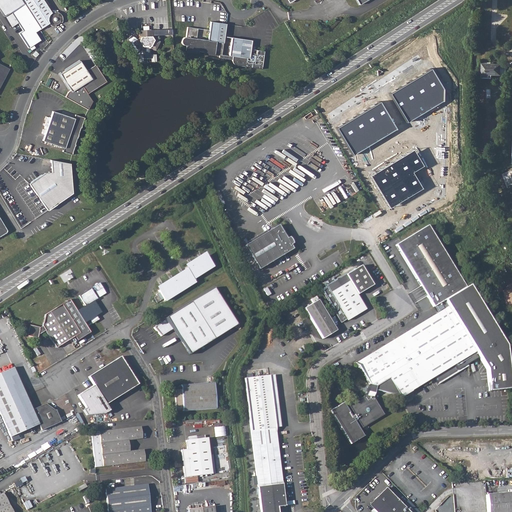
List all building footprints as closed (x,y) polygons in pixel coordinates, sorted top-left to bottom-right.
[(0,0),(0,11),(11,28),(18,23),(22,30),(18,32),(28,47),(40,40),(35,32),(39,29),(19,0),(0,0)] [(19,0),(39,29),(48,23),(49,24),(51,25),(52,26),(54,27),(55,27),(55,25),(57,24),(59,23),(60,22),(62,23),(62,22),(62,21),(62,20),(62,18),(62,17),(62,15),(61,14),(59,13),(58,12),(57,12),(56,11),(55,11),(53,12),(51,12),(43,0),(19,0)] [(186,45),(186,50),(198,52),(198,51),(201,52),(214,54),(214,53),(219,54),(219,57),(221,58),(231,59),(232,61),(232,62),(233,64),(235,65),(236,65),(245,66),(262,69),(264,51),(256,50),(255,53),(250,53),(250,49),(251,40),(224,36),(226,24),(210,21),(209,30),(207,40),(196,38),(197,29),(198,28),(187,27),(186,37),(185,37),(184,37),(182,38),(181,40),(181,41),(181,42),(182,43),(183,44),(184,45),(185,45),(186,45)] [(137,39),(132,42),(138,51),(142,48),(143,58),(151,58),(150,48),(155,50),(160,41),(154,38),(152,36),(152,30),(138,30),(139,36),(140,36),(138,40),(137,39)] [(79,61),(61,72),(60,74),(70,90),(68,92),(65,97),(78,104),(87,109),(92,101),(87,93),(106,81),(97,68),(96,69),(93,68),(92,66),(86,70),(79,61)] [(483,62),(483,78),(493,78),(493,75),(502,75),(502,64),(494,64),(494,62),(483,62)] [(0,86),(9,69),(0,63),(0,86)] [(445,90),(433,69),(390,93),(408,123),(445,101),(445,90)] [(398,130),(381,102),(338,127),(355,156),(398,130)] [(63,147),(62,151),(71,154),(75,144),(74,144),(80,127),(80,128),(84,117),(75,114),(73,118),(52,110),(42,140),(63,147)] [(426,167),(414,150),(370,176),(390,208),(423,190),(412,173),(426,167)] [(29,183),(47,210),(72,193),(70,163),(50,160),(51,172),(44,172),(29,183)] [(278,225),(244,246),(259,270),(293,249),(290,245),(293,244),(291,240),(289,237),(286,239),(278,225)] [(440,302),(440,303),(444,301),(465,287),(446,256),(428,225),(420,230),(396,245),(419,283),(433,306),(440,302)] [(188,271),(158,290),(159,292),(156,294),(160,301),(163,299),(164,301),(195,282),(193,279),(213,266),(206,255),(186,268),(188,271)] [(341,277),(321,289),(334,311),(341,322),(347,318),(348,320),(366,309),(358,294),(374,285),(362,265),(341,277)] [(64,281),(73,278),(70,271),(61,274),(64,281)] [(91,289),(79,296),(85,306),(97,299),(92,291),(94,290),(96,292),(102,288),(99,283),(97,284),(96,284),(95,284),(94,284),(94,285),(94,286),(93,287),(93,289),(91,290),(91,289)] [(368,385),(368,387),(374,390),(374,393),(401,401),(403,396),(432,378),(435,385),(455,373),(455,372),(477,358),(475,355),(477,354),(486,370),(489,391),(511,388),(504,345),(469,285),(444,301),(440,303),(444,309),(437,313),(432,316),(379,348),(355,363),(368,385)] [(237,324),(214,288),(167,317),(168,319),(154,327),(163,339),(174,333),(176,331),(190,354),(237,324)] [(69,300),(61,304),(79,333),(75,336),(77,341),(90,333),(69,300)] [(310,305),(305,308),(310,316),(323,338),(337,330),(326,313),(318,300),(310,305)] [(440,302),(433,306),(437,313),(444,309),(440,303),(440,302)] [(29,325),(27,336),(37,339),(38,335),(45,331),(56,348),(75,336),(79,333),(61,304),(44,315),(42,325),(43,327),(40,328),(29,325)] [(154,327),(153,328),(162,340),(163,339),(154,327)] [(190,354),(176,331),(174,333),(189,354),(190,354)] [(121,357),(89,377),(94,386),(106,405),(138,385),(121,357)] [(14,368),(0,373),(0,414),(10,437),(39,424),(41,431),(61,422),(56,410),(54,411),(47,406),(46,404),(32,410),(14,368)] [(270,375),(245,378),(253,447),(261,511),(278,511),(278,506),(285,505),(277,440),(270,375)] [(176,397),(175,397),(176,410),(182,410),(182,411),(216,408),(214,382),(181,385),(181,389),(175,390),(176,397)] [(106,405),(94,386),(78,396),(87,410),(84,412),(87,417),(105,415),(110,411),(106,405)] [(374,390),(368,387),(366,388),(365,390),(366,392),(365,395),(348,406),(353,415),(348,417),(340,404),(329,411),(340,430),(339,431),(344,439),(348,437),(351,443),(360,437),(352,423),(356,420),(361,428),(369,423),(383,415),(372,397),(374,393),(374,390)] [(329,411),(328,412),(339,431),(340,430),(329,411)] [(217,437),(226,435),(225,426),(215,427),(217,437)] [(128,441),(133,440),(142,439),(141,427),(98,432),(100,446),(102,467),(145,462),(143,450),(135,451),(129,451),(128,441)] [(187,449),(181,450),(184,477),(212,474),(208,438),(186,440),(187,449)] [(106,490),(108,511),(150,511),(148,485),(106,490)] [(368,505),(374,511),(403,511),(406,510),(386,488),(368,505)] [(12,511),(3,492),(0,493),(0,511),(12,511)] [(511,511),(511,492),(487,494),(488,511),(511,511)]
